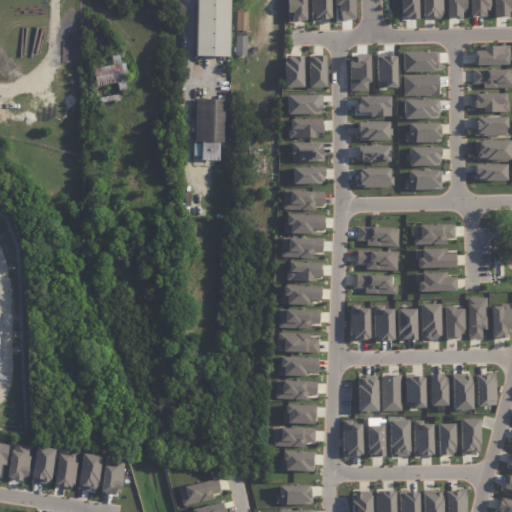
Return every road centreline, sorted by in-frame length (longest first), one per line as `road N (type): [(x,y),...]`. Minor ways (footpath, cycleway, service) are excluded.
road 1 (residential): [(335,40),(342,205),(332,511)]
road 2 (residential): [(299,41),(511,35)]
road 3 (residential): [(336,361),(511,358)]
road 4 (residential): [(342,205),(511,203)]
road 5 (residential): [(457,37),(458,205)]
road 6 (residential): [(332,475),(488,475)]
road 7 (residential): [(477,511),(511,384)]
